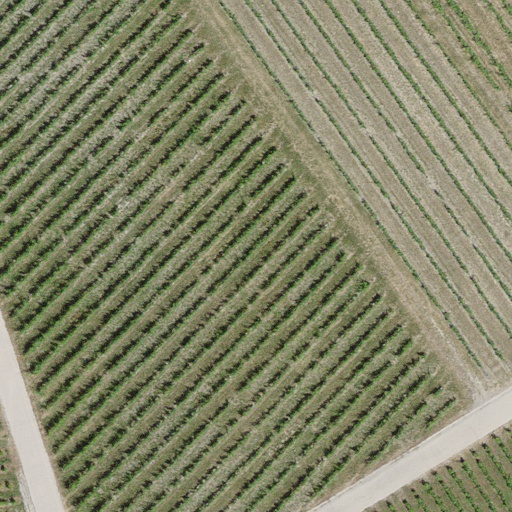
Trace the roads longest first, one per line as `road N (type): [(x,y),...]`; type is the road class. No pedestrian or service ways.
road 1 (track): [(339,511),(511,405)]
road 2 (track): [(53,511),(0,351)]
